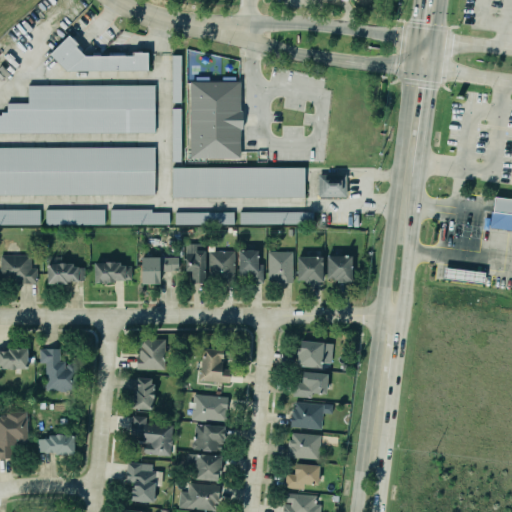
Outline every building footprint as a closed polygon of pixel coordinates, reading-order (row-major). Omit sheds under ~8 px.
[(62,69),(46,53),(66,34),(74,43),(72,45),(81,55),(129,55),(129,51),(145,51),(145,69),(62,69)] [(169,53),(177,53),(177,102),(169,102),(169,53)] [(187,156),(188,82),(237,83),(237,156),(187,156)] [(24,102),(24,84),(151,84),(151,131),(0,131),(0,111),(4,111),(4,102),(24,102)] [(169,106),(177,106),(177,160),(169,160),(169,106)] [(0,145),(150,146),(150,194),(0,194),(0,145)] [(168,167),(301,168),(300,196),(168,195),(168,167)] [(314,195),(314,173),(343,173),(343,196),(314,195)] [(511,230),(511,199),(493,197),(490,228),(511,230)] [(0,208),(36,209),(36,224),(0,223),(0,208)] [(40,208),(101,209),(100,222),(40,222),(40,208)] [(106,208),(147,208),(147,210),(166,210),(166,223),(106,223),(106,208)] [(171,211),(230,211),(230,222),(171,222),(171,211)] [(236,211),(309,211),(310,222),(236,222),(236,211)] [(185,243),(185,271),(191,271),(190,283),(204,284),(205,244),(185,243)] [(236,247),(236,282),(261,281),(261,262),(254,262),(254,247),(236,247)] [(234,251),(208,251),(208,282),(234,282),(234,251)] [(292,251),(268,251),(267,282),(292,282),(292,251)] [(0,255),(0,282),(34,282),(34,268),(28,268),(28,255),(0,255)] [(296,256),(296,276),(303,276),(303,280),(320,280),(320,255),(296,256)] [(326,255),(326,277),(332,277),(332,279),(336,279),(336,282),(345,282),(345,280),(351,280),(350,255),(326,255)] [(178,257),(141,257),(141,284),(159,284),(159,271),(178,271),(178,257)] [(94,263),(94,281),(130,281),(131,263),(94,263)] [(47,282),(83,282),(83,264),(47,264),(47,282)] [(484,272),(444,267),(442,278),(482,284),(484,272)] [(137,336),(165,337),(164,370),(134,369),(134,355),(137,355),(137,336)] [(299,339),(298,346),(295,346),(295,353),(296,353),(295,365),(320,367),(322,341),(299,339)] [(37,347),(58,348),(58,359),(57,360),(63,360),(63,367),(66,367),(64,366),(65,364),(66,362),(72,362),(75,364),(75,389),(65,389),(64,390),(58,391),(57,389),(43,389),(44,362),(37,362),(37,347)] [(202,347),(222,349),(221,357),(219,357),(218,360),(220,360),(220,368),(229,369),(228,383),(196,380),(197,369),(192,369),(193,357),(201,357),(202,347)] [(0,349),(0,367),(27,367),(27,349),(0,349)] [(301,371),(326,373),(324,392),(311,391),(310,397),(290,395),(292,380),(301,381),(301,371)] [(153,378),(134,377),(133,408),(152,409),(153,378)] [(192,393),(226,396),(225,407),(223,407),(222,420),(190,418),(192,393)] [(293,401),(321,403),(319,428),(288,425),(290,407),(292,408),(293,401)] [(0,457),(10,457),(9,444),(14,444),(14,438),(15,439),(16,445),(26,444),(24,410),(4,411),(4,415),(2,414),(0,414),(0,457)] [(171,424),(168,455),(142,453),(143,441),(140,441),(141,435),(127,434),(129,414),(145,415),(144,422),(171,424)] [(193,422),(192,440),(190,442),(190,446),(191,448),(215,450),(217,449),(219,449),(220,443),(221,443),(221,440),(222,440),(223,425),(193,422)] [(290,432),(319,433),(317,458),(286,456),(287,439),(290,439),(290,432)] [(36,450),(36,438),(42,438),(42,437),(47,437),(47,434),(54,434),(55,433),(60,433),(61,434),(72,434),(72,454),(53,454),(53,451),(43,451),(43,450),(36,450)] [(185,452),(220,455),(219,466),(220,466),(219,474),(216,473),(216,480),(192,478),(193,471),(183,470),(185,452)] [(125,461),(150,463),(150,470),(160,471),(159,484),(153,484),(152,492),(154,494),(154,497),(152,499),(152,502),(129,500),(130,486),(131,486),(132,481),(124,481),(125,461)] [(294,463),(318,465),(317,484),(303,483),(302,488),(282,487),(283,472),(293,473),(294,463)] [(187,482),(218,485),(217,502),(214,502),(214,510),(176,507),(178,490),(186,491),(187,482)] [(285,492),(284,501),(289,501),(289,504),(281,503),(280,511),(318,511),(319,504),(313,504),(314,494),(285,492)]
